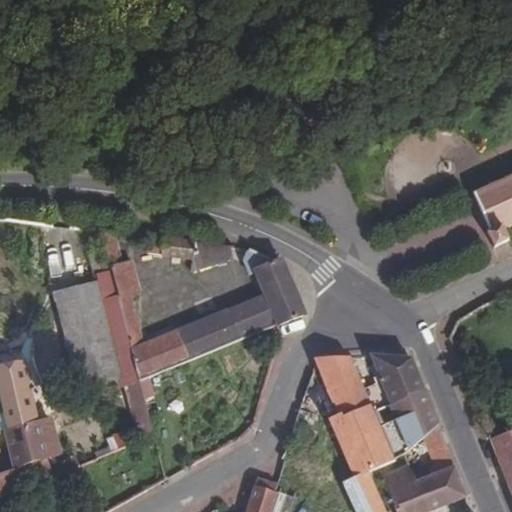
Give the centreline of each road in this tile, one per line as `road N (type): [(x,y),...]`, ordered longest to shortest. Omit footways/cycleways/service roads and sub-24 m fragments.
road 1 (residential): [(0,188),(127,195),(251,227),(326,269),(351,318)]
road 2 (unclassified): [(146,511),(257,450),(303,349),(351,318)]
road 3 (residential): [(495,511),(421,334),(405,316)]
road 4 (unknown): [(242,224),(235,274),(226,284),(141,302)]
